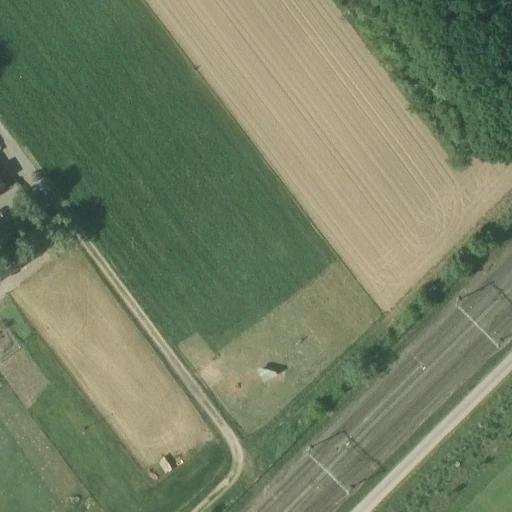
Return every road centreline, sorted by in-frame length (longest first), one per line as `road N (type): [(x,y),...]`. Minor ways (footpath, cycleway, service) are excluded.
road 1 (track): [(45,192),(231,442)]
road 2 (unclassified): [(511,367),(368,511)]
road 3 (track): [(231,442),(263,440),(370,334)]
